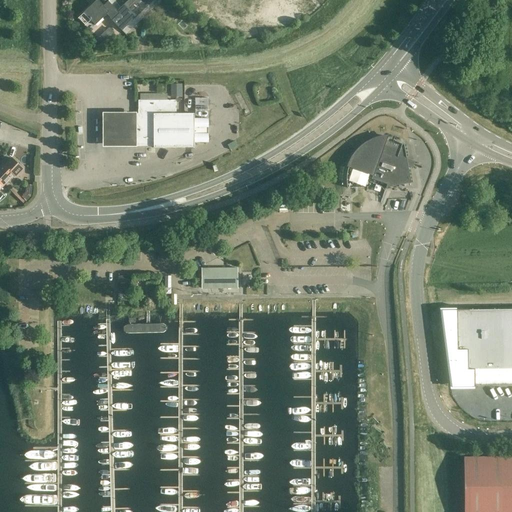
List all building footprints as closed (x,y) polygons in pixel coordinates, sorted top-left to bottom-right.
[(97,0),(83,13),(95,25),(106,14),(108,13),(112,16),(110,18),(122,31),(129,24),(135,18),(149,5),(152,2),(152,1),(151,0),(128,0),(126,3),(121,8),(115,2),(112,0),(109,0),(108,2),(103,7),(97,0)] [(162,0),(155,7),(159,12),(163,16),(173,7),(165,0),(162,0)] [(108,29),(97,40),(102,45),(113,34),(108,29)] [(170,84),(170,98),(182,97),(182,84),(170,84)] [(194,114),(185,114),(175,114),(175,100),(138,100),(138,110),(141,110),(141,114),(136,114),(136,146),(154,146),(154,148),(194,148),(194,134),(207,134),(207,128),(194,128),(194,114)] [(111,116),(102,116),(102,149),(112,149),(135,149),(136,116),(111,116)] [(346,180),(347,188),(348,188),(347,181),(347,173),(349,166),(373,174),(371,179),(387,185),(386,188),(411,183),(408,167),(410,168),(413,161),(406,158),(404,146),(403,146),(404,147),(401,146),(402,146),(401,145),(401,146),(386,141),(387,138),(387,137),(379,138),(371,141),(364,145),(358,150),(353,157),(349,164),(347,172),(346,180)] [(3,164),(0,167),(0,181),(4,185),(13,176),(15,177),(22,169),(11,159),(4,166),(3,164)] [(25,193),(21,197),(26,202),(31,196),(33,186),(26,185),(25,193)] [(208,288),(227,288),(237,288),(237,269),(201,269),(202,289),(208,289),(208,288)] [(118,276),(118,288),(118,294),(125,294),(125,299),(132,299),(132,276),(118,276)] [(511,309),(456,310),(457,370),(511,369),(511,309)] [(72,324),(62,325),(63,358),(72,358),(72,324)] [(511,511),(511,457),(464,458),(464,511),(511,511)]
